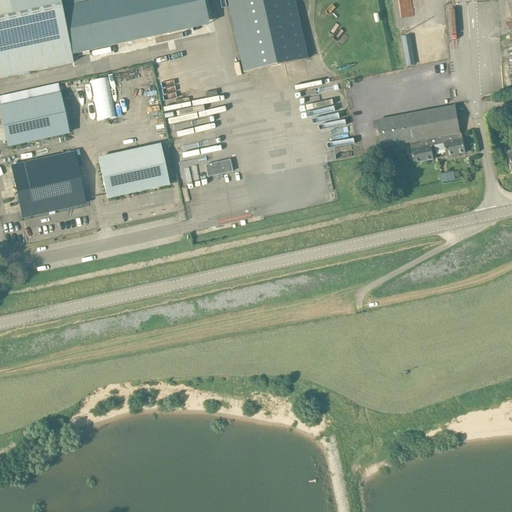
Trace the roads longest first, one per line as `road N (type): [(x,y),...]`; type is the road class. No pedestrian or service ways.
road 1 (secondary): [(0,323),(511,210)]
road 2 (track): [(474,218),(451,242),(353,295)]
